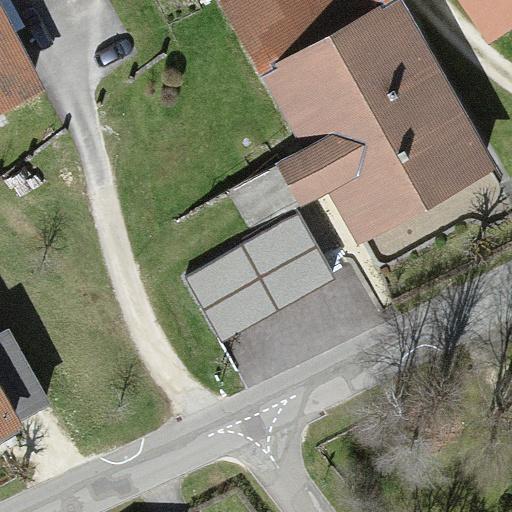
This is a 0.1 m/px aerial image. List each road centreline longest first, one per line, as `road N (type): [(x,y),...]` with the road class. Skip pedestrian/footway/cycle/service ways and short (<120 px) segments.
road 1 (unclassified): [(511,288),(244,419)]
road 2 (unclassified): [(244,419),(18,511)]
